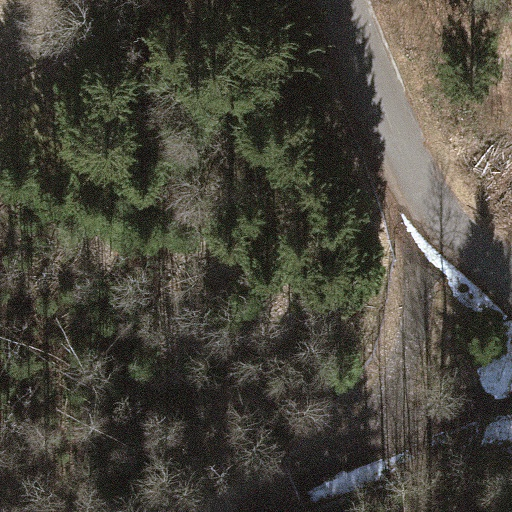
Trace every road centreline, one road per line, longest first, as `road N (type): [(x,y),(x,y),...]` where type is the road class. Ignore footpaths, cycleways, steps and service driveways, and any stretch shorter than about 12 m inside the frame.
road 1 (track): [(511,294),(446,253),(330,0)]
road 2 (track): [(241,511),(511,386)]
